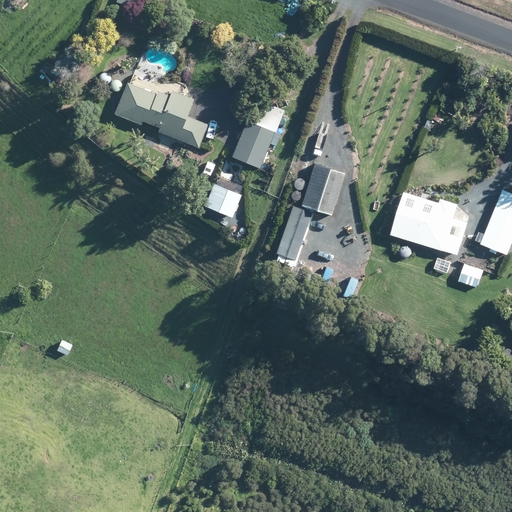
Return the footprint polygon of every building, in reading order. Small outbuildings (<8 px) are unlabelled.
[(155,95),(128,84),(116,116),(141,126),(143,122),(160,129),(158,132),(199,148),(208,126),(187,118),(193,101),(171,92),(169,98),(156,93),(155,95)] [(269,146),(277,149),(282,135),(275,132),(283,112),(265,105),(257,127),(247,123),(233,158),(260,169),(269,146)] [(344,175),(315,165),(301,206),(331,216),(344,175)] [(244,189),(217,178),(206,207),(232,218),(244,189)] [(511,246),(511,194),(509,193),(504,191),(486,234),(480,231),(475,242),(508,256),(511,246)] [(440,203),(406,193),(393,236),(458,256),(471,215),(457,211),(459,205),(441,199),(440,203)] [(309,224),(291,216),(276,254),(295,261),(309,224)] [(485,271),(466,264),(459,282),(479,289),(485,271)]
